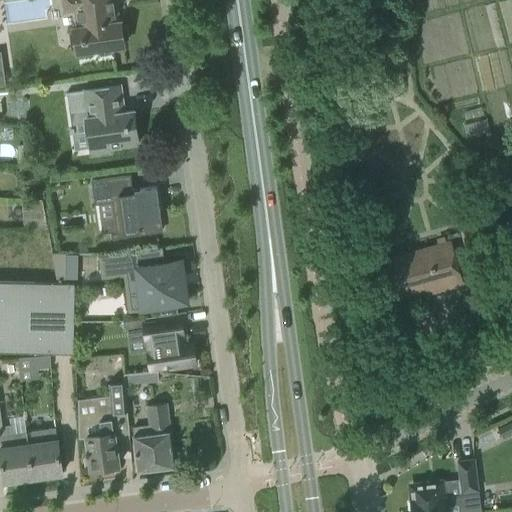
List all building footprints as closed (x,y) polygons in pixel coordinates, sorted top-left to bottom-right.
[(114,0),(63,0),(65,11),(75,9),(77,27),(73,27),(76,53),(124,46),(121,22),(118,22),(114,0)] [(84,90),(66,93),(67,95),(68,95),(70,109),(86,106),(88,117),(85,117),(91,155),(110,152),(109,148),(138,144),(134,111),(124,112),(122,100),(120,86),(100,88),(84,90)] [(162,229),(156,186),(140,188),(140,191),(135,192),(134,189),(132,189),(130,174),(91,180),(92,188),(95,205),(112,202),(116,232),(111,233),(111,239),(141,235),(140,229),(152,228),(152,231),(162,229)] [(41,200),(31,201),(32,228),(47,227),(41,200)] [(486,222),(460,229),(465,250),(491,243),(486,222)] [(464,284),(458,265),(451,240),(386,258),(397,299),(433,289),(434,292),(464,284)] [(163,247),(101,256),(102,258),(104,275),(126,272),(130,272),(131,277),(139,276),(143,306),(152,305),(153,305),(158,305),(160,316),(178,313),(176,302),(186,301),(180,259),(173,260),(165,261),(163,247)] [(0,351),(0,352),(73,353),(74,292),(74,283),(65,283),(66,253),(51,253),(57,283),(0,281),(0,351)] [(145,324),(144,324),(148,350),(150,367),(171,364),(172,367),(195,364),(192,343),(188,344),(182,344),(181,338),(180,335),(183,334),(182,334),(180,319),(145,324)] [(51,368),(50,355),(18,357),(19,370),(51,368)] [(157,372),(146,373),(147,383),(158,382),(157,372)] [(134,374),(124,375),(125,382),(125,385),(125,388),(125,389),(135,388),(135,384),(134,374)] [(111,413),(127,411),(125,389),(125,388),(125,385),(125,382),(109,384),(110,405),(97,406),(97,412),(78,414),(79,439),(86,438),(88,450),(86,450),(87,454),(89,454),(91,469),(119,465),(111,413)] [(166,402),(160,403),(159,396),(145,398),(149,425),(132,427),(138,470),(175,465),(166,402)] [(0,413),(0,458),(3,482),(5,481),(5,480),(34,476),(28,432),(13,435),(11,426),(2,427),(0,413)] [(502,441),(511,436),(511,425),(498,432),(502,441)] [(62,473),(55,427),(28,432),(34,476),(60,472),(61,473),(62,473)] [(478,490),(474,458),(458,461),(460,480),(411,486),(413,499),(410,499),(411,511),(442,511),(445,511),(444,503),(463,501),(462,492),(478,490)]
